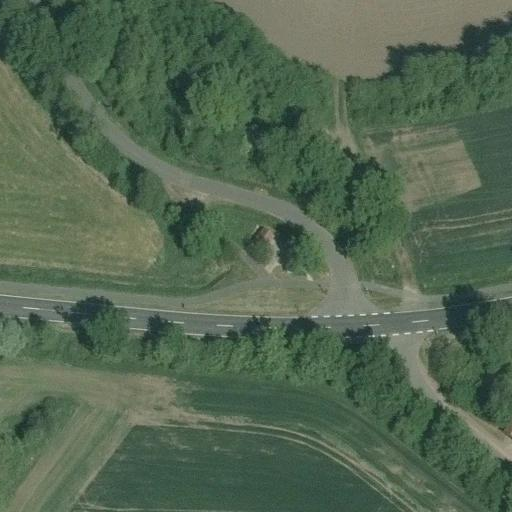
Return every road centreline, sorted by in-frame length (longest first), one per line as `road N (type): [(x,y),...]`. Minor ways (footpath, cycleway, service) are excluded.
road 1 (residential): [(370,326),(330,246),(304,222),(169,174),(112,134),(76,90),(30,0)]
road 2 (tertiary): [(370,326),(197,324),(0,305)]
road 3 (residential): [(511,457),(370,326)]
road 4 (tertiary): [(511,310),(370,326)]
